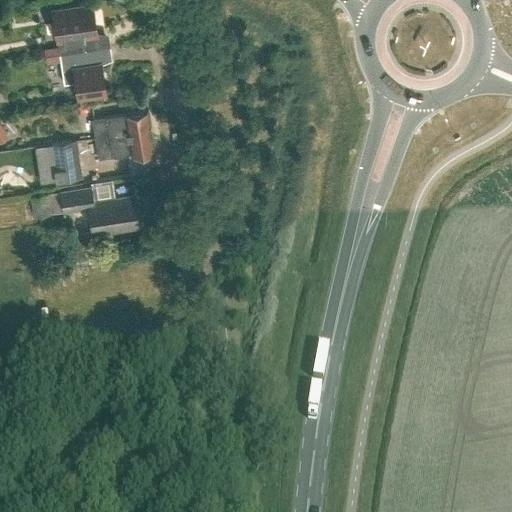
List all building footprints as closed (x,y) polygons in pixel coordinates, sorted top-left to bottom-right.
[(45,57),(60,55),(86,51),(84,35),(97,33),(93,5),(53,11),(59,46),(44,48),(45,57)] [(60,55),(45,57),(46,64),(61,62),(64,84),(76,82),(78,96),(106,92),(102,64),(89,66),(86,51),(60,55)] [(95,139),(152,129),(149,109),(92,119),(95,139)] [(0,142),(9,136),(0,123),(0,142)] [(152,129),(95,139),(99,159),(155,149),(152,129)] [(77,139),(51,143),(56,181),(83,177),(77,139)] [(95,202),(92,187),(60,192),(64,212),(89,208),(93,232),(139,225),(134,196),(95,202)] [(31,197),(34,217),(64,212),(60,192),(31,197)]
